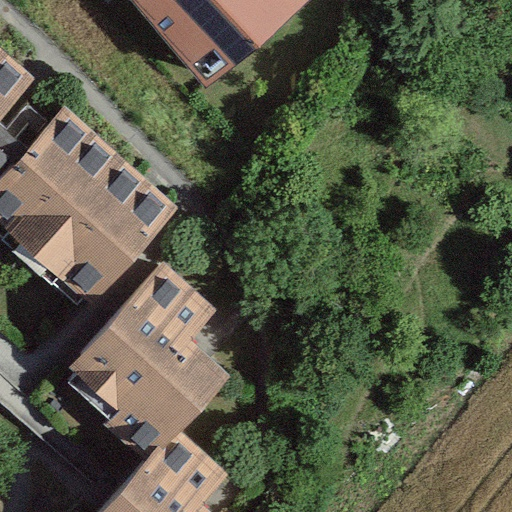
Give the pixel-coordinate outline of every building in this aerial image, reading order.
[(142,0),(210,77),(299,0),(142,0)] [(0,43),(0,65),(10,50),(0,43)] [(163,196),(48,92),(0,144),(0,236),(69,300),(163,196)] [(205,303),(152,254),(45,369),(131,449),(157,422),(216,358),(182,327),(205,303)] [(131,449),(72,511),(198,511),(190,504),(216,476),(157,422),(131,449)]
